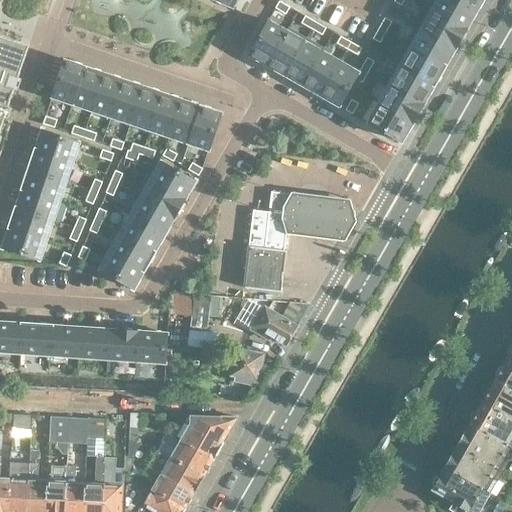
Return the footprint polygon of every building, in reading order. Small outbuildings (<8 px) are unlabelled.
[(466,28),(476,10),(459,0),(429,0),(426,5),(424,4),(424,5),(466,29),(467,28),(466,28)] [(481,0),(459,0),(476,10),(478,7),(479,8),(483,2),(481,1),(481,0)] [(285,14),(289,7),(279,1),(275,8),(285,14)] [(466,29),(424,5),(413,23),(455,48),(466,29)] [(311,29),(315,22),(305,16),(301,23),(311,29)] [(384,18),(378,28),(385,32),(391,22),(384,18)] [(267,65),(289,28),(288,27),(285,31),(268,21),(248,54),(267,65)] [(325,28),(315,22),(311,29),(321,35),(325,28)] [(455,48),(413,23),(412,24),(415,26),(404,43),(445,66),(445,65),(454,48),(455,49),(455,48)] [(285,75),(306,38),(289,28),(267,65),(285,75)] [(379,43),(385,32),(378,28),(372,39),(379,43)] [(347,49),(351,42),(340,37),(336,43),(347,49)] [(0,144),(29,50),(0,38),(0,144)] [(303,85),(324,48),(306,38),(285,75),(303,85)] [(361,48),(351,42),(347,49),(357,55),(361,48)] [(445,66),(404,43),(404,44),(406,46),(396,63),(434,85),(445,66)] [(320,95),(339,62),(323,53),(325,48),(324,48),(303,85),(320,95)] [(368,72),(374,62),(367,58),(361,68),(368,72)] [(72,104),(84,68),(75,64),(73,63),(67,61),(66,61),(65,61),(64,61),(52,97),(72,104)] [(358,73),(339,62),(320,95),(339,106),(355,79),(358,73)] [(434,85),(396,63),(395,64),(399,67),(389,84),(423,104),(424,103),(423,103),(433,86),(434,85)] [(91,110),(104,74),(84,68),(72,104),(91,110)] [(362,82),(368,72),(361,68),(358,73),(355,79),(362,82)] [(111,117),(123,81),(104,74),(91,110),(111,117)] [(130,124),(142,87),(123,81),(111,117),(130,124)] [(423,104),(389,84),(378,103),(413,123),(423,104)] [(149,130),(162,94),(142,87),(130,124),(149,130)] [(169,137),(181,100),(162,94),(149,130),(169,137)] [(188,143),(200,107),(181,100),(169,137),(188,143)] [(345,110),(352,114),(358,104),(351,100),(345,110)] [(413,123),(378,103),(367,123),(401,142),(411,123),(412,124),(413,123)] [(218,120),(221,114),(219,113),(218,112),(212,110),(210,110),(200,107),(188,143),(208,150),(218,120)] [(44,124),(54,128),(56,120),(45,116),(43,124),(44,124)] [(74,126),(71,133),(82,137),(85,129),(74,126)] [(96,133),(85,129),(82,137),(94,141),(96,133)] [(72,162),(79,142),(42,130),(36,149),(35,149),(34,150),(72,162)] [(112,138),(110,146),(121,150),(122,148),(124,142),(112,138)] [(141,155),(143,147),(132,143),(130,151),(139,154),(141,155)] [(152,158),(155,151),(143,147),(141,155),(152,158)] [(166,148),(162,155),(173,161),(177,154),(166,148)] [(65,182),(72,162),(34,150),(28,169),(65,182)] [(113,154),(102,150),(99,157),(111,161),(113,154)] [(136,162),(139,154),(130,151),(127,150),(125,158),(136,162)] [(184,198),(194,180),(161,161),(150,180),(184,200),(185,199),(184,198)] [(198,176),(202,169),(191,163),(188,170),(198,176)] [(59,201),(65,182),(28,169),(21,188),(59,201)] [(117,185),(122,174),(115,171),(110,182),(117,185)] [(97,193),(102,182),(94,179),(90,190),(97,193)] [(184,200),(150,180),(140,198),(174,217),(184,200)] [(113,196),(117,185),(110,182),(105,193),(113,196)] [(52,220),(59,201),(21,188),(21,189),(22,190),(16,207),(15,207),(15,208),(52,220)] [(93,204),(97,193),(90,190),(85,201),(93,204)] [(248,246),(245,269),(243,287),(282,292),(286,251),(283,251),(285,234),(311,237),(346,242),(357,222),(351,199),(317,195),(292,192),(290,193),(271,190),(269,212),(253,210),(249,247),(248,246)] [(163,235),(173,218),(174,218),(174,217),(140,198),(130,216),(163,235)] [(46,240),(52,220),(15,208),(8,227),(46,240)] [(101,223),(106,212),(98,208),(94,219),(101,223)] [(163,235),(130,216),(120,233),(154,253),(155,252),(154,251),(163,235)] [(81,231),(86,220),(79,217),(74,228),(81,231)] [(96,234),(101,223),(94,219),(89,230),(96,234)] [(46,240),(8,227),(8,228),(9,228),(2,248),(39,260),(46,240)] [(77,242),(81,231),(74,228),(69,238),(77,242)] [(154,253),(120,233),(110,251),(144,270),(154,253)] [(90,249),(82,246),(78,257),(85,260),(90,249)] [(143,271),(144,270),(110,251),(99,270),(133,289),(143,271)] [(66,267),(71,255),(63,252),(59,263),(66,267)] [(192,315),(194,296),(172,293),(170,312),(192,315)] [(194,296),(192,315),(190,327),(208,328),(211,297),(194,296)] [(267,339),(269,335),(286,346),(297,326),(259,304),(246,327),(267,339)] [(0,351),(20,353),(22,323),(21,323),(21,324),(0,322),(0,351)] [(49,355),(51,325),(22,323),(20,353),(49,355)] [(78,357),(80,328),(52,326),(52,325),(51,325),(49,355),(78,357)] [(106,359),(108,330),(80,328),(78,357),(106,359)] [(135,361),(137,331),(116,330),(108,330),(106,359),(135,361)] [(165,363),(167,334),(138,332),(138,331),(137,331),(135,361),(165,363)] [(237,348),(231,376),(235,376),(234,381),(255,385),(256,381),(259,381),(265,353),(237,348)] [(498,368),(496,378),(511,386),(511,357),(509,356),(503,366),(498,368)] [(483,401),(511,417),(511,386),(496,378),(491,388),(485,390),(483,401)] [(471,423),(470,424),(511,447),(511,417),(483,401),(478,411),(472,413),(471,423)] [(1,413),(0,423),(14,423),(15,414),(1,413)] [(130,427),(140,429),(142,430),(143,413),(129,413),(130,420),(130,427)] [(14,423),(14,428),(31,429),(32,416),(31,415),(15,414),(14,423)] [(172,424),(166,433),(214,460),(224,443),(223,443),(236,423),(225,416),(190,415),(190,423),(185,431),(172,424)] [(51,417),(49,441),(69,442),(70,418),(51,417)] [(85,442),(86,418),(70,418),(69,442),(85,442)] [(103,511),(106,444),(107,419),(96,419),(89,418),(88,439),(95,440),(94,447),(97,447),(97,456),(96,456),(96,467),(95,482),(86,482),(83,511),(103,511)] [(459,444),(458,445),(503,471),(511,455),(511,447),(470,424),(465,434),(460,434),(457,440),(459,444)] [(135,442),(140,429),(130,427),(129,440),(135,442)] [(214,460),(166,433),(162,441),(156,451),(170,457),(169,458),(204,478),(205,476),(204,476),(214,460)] [(129,440),(128,457),(134,459),(140,444),(129,440)] [(31,444),(21,443),(20,463),(16,462),(15,478),(11,478),(8,511),(27,511),(31,451),(31,444)] [(105,483),(103,511),(122,511),(123,484),(113,483),(114,458),(113,458),(114,444),(107,444),(106,457),(105,483)] [(447,465),(447,466),(492,491),(503,471),(458,445),(453,455),(448,456),(445,461),(447,465)] [(39,451),(31,451),(27,511),(46,511),(48,480),(38,479),(39,451)] [(156,451),(147,466),(195,493),(204,478),(169,458),(170,457),(156,451)] [(68,465),(65,511),(83,511),(86,482),(75,481),(76,471),(76,454),(69,453),(68,465)] [(125,455),(124,476),(127,477),(134,459),(125,455)] [(0,456),(0,511),(8,511),(11,478),(0,477),(1,456),(0,456)] [(48,480),(46,511),(65,511),(68,465),(66,465),(66,466),(48,465),(48,480)] [(195,493),(147,466),(143,474),(156,481),(150,491),(185,511),(195,493)] [(483,487),(447,466),(440,477),(436,478),(433,482),(435,487),(434,489),(454,501),(449,509),(455,511),(465,511),(467,509),(469,510),(476,499),(484,504),(491,491),(483,487)] [(122,511),(184,511),(185,511),(150,491),(146,498),(123,484),(122,511)] [(511,511),(511,503),(502,498),(495,510),(498,511),(511,511)]
